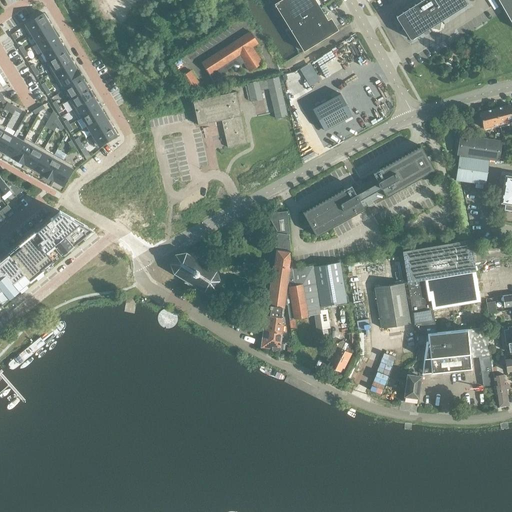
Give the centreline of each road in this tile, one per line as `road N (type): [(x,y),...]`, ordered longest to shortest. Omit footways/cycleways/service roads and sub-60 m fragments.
road 1 (tertiary): [(144,260),(413,116)]
road 2 (residential): [(253,349),(355,403),(411,418),(511,412)]
road 3 (residential): [(47,0),(131,136),(127,148),(58,201)]
road 4 (unknown): [(430,135),(438,174),(434,187),(410,202),(314,242),(297,239),(291,208)]
road 5 (unknown): [(291,208),(430,135)]
road 6 (tertiary): [(0,328),(116,231)]
road 7 (residential): [(144,260),(142,279),(253,349)]
road 8 (unclassified): [(413,116),(348,0)]
road 9 (unknown): [(482,0),(474,17),(387,70)]
